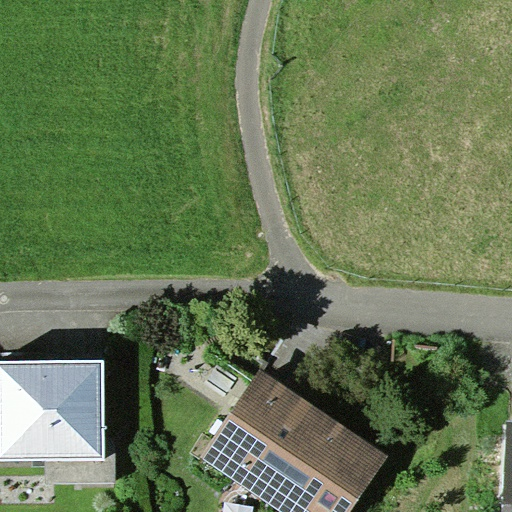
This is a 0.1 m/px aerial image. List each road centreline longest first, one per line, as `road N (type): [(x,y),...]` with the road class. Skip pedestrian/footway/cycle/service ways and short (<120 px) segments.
road 1 (residential): [(511,317),(289,300),(0,302)]
road 2 (track): [(289,300),(252,111),(271,0)]
